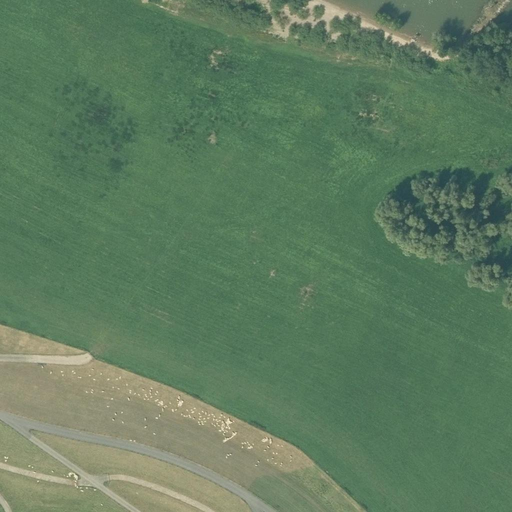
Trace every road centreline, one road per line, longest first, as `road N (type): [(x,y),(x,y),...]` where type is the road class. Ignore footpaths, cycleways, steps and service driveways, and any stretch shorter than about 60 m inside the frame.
road 1 (unclassified): [(0,414),(192,465),(269,511)]
road 2 (track): [(0,465),(74,482),(135,482),(209,511)]
